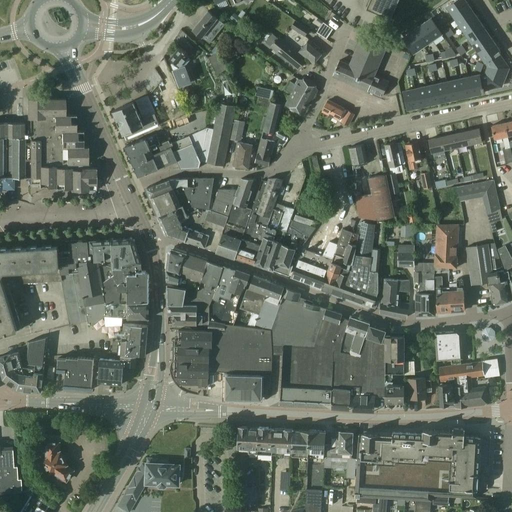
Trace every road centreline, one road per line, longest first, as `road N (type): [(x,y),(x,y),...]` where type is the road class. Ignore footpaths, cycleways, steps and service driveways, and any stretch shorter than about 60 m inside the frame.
road 1 (tertiary): [(147,410),(156,368),(153,253),(64,49)]
road 2 (residential): [(147,410),(377,418),(511,410)]
road 3 (residential): [(306,135),(336,143),(511,103)]
road 4 (tertiary): [(147,410),(4,402)]
road 5 (residential): [(306,135),(270,173),(190,173)]
